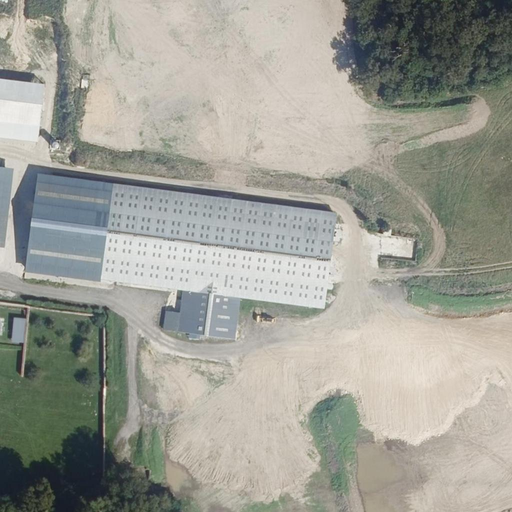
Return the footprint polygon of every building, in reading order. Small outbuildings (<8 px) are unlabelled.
[(51,80),(0,73),(0,128),(44,134),(51,80)] [(0,254),(5,255),(7,242),(9,242),(19,163),(0,161),(0,254)] [(124,184),(50,175),(39,264),(114,273),(124,184)] [(176,327),(247,335),(252,291),(334,301),(345,210),(124,184),(114,273),(195,283),(192,309),(178,307),(176,327)] [(26,342),(27,318),(14,317),(12,341),(26,342)]
